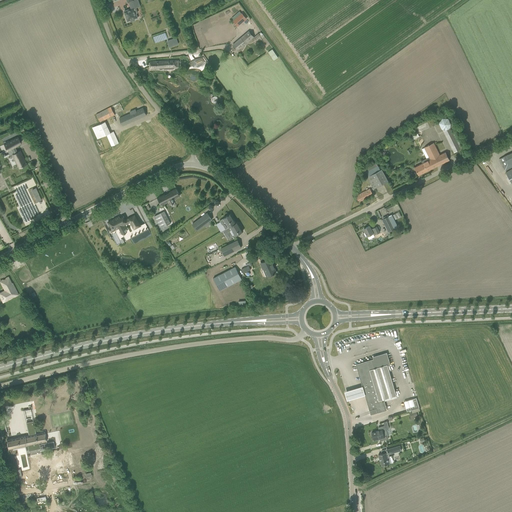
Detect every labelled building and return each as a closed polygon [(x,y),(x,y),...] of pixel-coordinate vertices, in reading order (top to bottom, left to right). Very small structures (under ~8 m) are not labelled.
[(126,13),(124,14),(127,21),(130,20),(131,21),(134,20),(134,19),(137,18),(136,13),(137,13),(135,8),(140,6),(137,0),(126,0),(128,3),(129,2),(131,9),(126,11),(126,12),(126,13)] [(238,26),(247,19),(242,13),(233,21),(238,26)] [(254,37),(250,32),(232,45),(237,51),(254,37)] [(154,42),(167,40),(166,34),(153,36),(154,42)] [(176,38),(172,40),(167,41),(169,47),(177,44),(176,38)] [(272,49),(268,52),(274,61),(278,58),(272,49)] [(206,63),(203,57),(194,61),(197,66),(201,65),(202,66),(206,63)] [(166,68),(166,69),(177,68),(176,60),(156,61),(150,61),(150,70),(160,69),(160,68),(166,68)] [(100,122),(114,115),(111,108),(96,115),(100,122)] [(122,126),(136,120),(136,119),(138,118),(139,119),(146,115),(143,108),(136,111),(135,109),(130,112),(130,114),(119,119),(122,126)] [(460,149),(458,144),(450,129),(450,128),(451,124),(448,119),(443,118),(439,123),(441,129),(442,129),(452,148),(454,152),(460,149)] [(105,122),(93,128),(98,139),(106,135),(110,133),(105,122)] [(106,135),(112,146),(118,143),(114,132),(110,133),(106,135)] [(18,137),(4,144),(7,150),(8,150),(10,155),(13,154),(19,168),(26,164),(20,151),(18,152),(15,146),(21,143),(18,137)] [(415,167),(417,171),(419,175),(449,160),(445,152),(440,155),(434,143),(424,147),(429,157),(421,161),(422,163),(415,167)] [(511,152),(499,159),(501,164),(505,171),(511,167),(511,152)] [(388,181),(384,173),(382,169),(378,171),(377,169),(378,169),(379,168),(375,162),(361,170),(364,176),(369,173),(370,175),(367,177),(374,189),(388,182),(388,181)] [(164,195),(159,198),(161,201),(160,202),(162,205),(169,202),(170,204),(174,202),(173,200),(174,200),(173,199),(180,196),(176,189),(169,192),(165,195),(164,195)] [(372,194),(370,190),(370,189),(355,196),(356,197),(358,202),(372,194)] [(161,213),(155,216),(161,228),(167,225),(161,213)] [(212,219),(207,213),(192,224),(197,231),(212,219)] [(225,230),(236,223),(231,214),(220,221),(222,225),(223,225),(225,230)] [(119,216),(108,222),(111,228),(108,230),(111,235),(116,233),(122,244),(149,230),(145,223),(140,226),(135,215),(128,218),(128,219),(125,220),(123,217),(120,218),(119,216)] [(392,215),(382,220),(388,232),(395,229),(394,228),(397,227),(392,215)] [(236,223),(225,230),(226,230),(225,230),(227,233),(230,231),(233,236),(235,235),(235,236),(243,231),(237,222),(236,223)] [(369,226),(363,229),(365,232),(362,233),(362,234),(363,237),(365,237),(367,236),(367,237),(373,234),(374,235),(379,233),(376,227),(371,230),(369,226)] [(241,248),(237,240),(221,248),(224,256),(241,248)] [(260,263),(264,272),(267,277),(273,274),(273,275),(274,274),(276,272),(272,263),(273,262),(271,258),(267,260),(260,263)] [(251,269),(249,265),(241,269),(243,273),(251,269)] [(213,278),(220,291),(242,279),(235,267),(213,278)] [(0,293),(0,296),(3,302),(18,295),(12,284),(11,284),(8,277),(6,279),(3,281),(3,280),(0,281),(4,288),(6,287),(8,291),(3,293),(2,292),(0,293)] [(390,365),(388,358),(386,353),(373,357),(374,360),(356,365),(370,410),(369,410),(370,415),(386,410),(383,399),(396,395),(389,372),(387,365),(390,365)] [(344,391),(347,400),(366,394),(363,385),(344,391)] [(407,411),(416,408),(419,407),(416,398),(412,399),(414,406),(406,408),(407,411)] [(374,440),(382,438),(383,440),(388,439),(385,429),(389,428),(387,421),(383,422),(384,426),(381,427),(381,428),(378,429),(379,431),(375,432),(372,433),(373,436),(374,440)] [(47,441),(46,440),(47,440),(46,433),(45,433),(44,432),(6,440),(8,449),(13,449),(47,441)] [(387,452),(378,455),(381,466),(383,465),(384,466),(386,465),(386,464),(389,464),(390,463),(388,456),(388,454),(401,450),(399,446),(386,449),(387,452)] [(57,472),(64,471),(60,452),(53,454),(57,472)]
